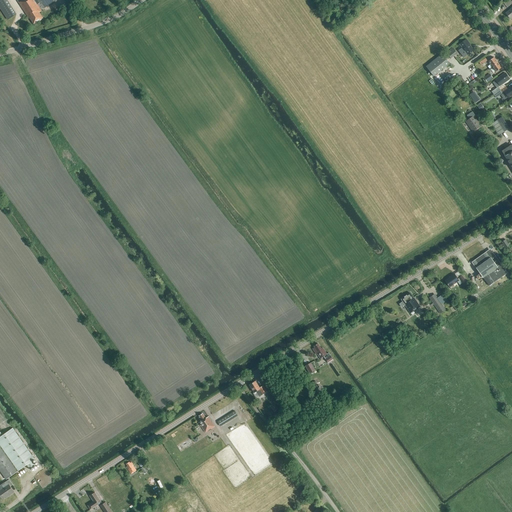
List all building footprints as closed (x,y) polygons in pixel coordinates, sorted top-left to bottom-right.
[(0,0),(0,7),(8,19),(16,14),(7,0),(0,0)] [(56,0),(17,0),(29,19),(30,18),(34,24),(43,18),(39,12),(42,11),(41,9),(43,8),(56,0)] [(464,58),(468,55),(474,50),(470,45),(466,39),(460,44),(462,48),(458,51),(464,58)] [(447,53),(451,58),(457,53),(453,48),(447,53)] [(434,76),(450,64),(442,54),(426,67),(434,76)] [(490,68),(492,67),(498,63),(494,57),(488,62),(490,65),(488,66),(490,68)] [(492,67),(490,68),(491,71),(493,69),(495,72),(501,68),(498,63),(492,67)] [(500,86),(509,79),(505,73),(496,80),(500,86)] [(490,74),(484,78),(487,82),(492,78),(490,74)] [(461,75),(458,77),(463,84),(466,81),(461,75)] [(469,119),(466,122),(473,132),(479,127),(473,117),(475,116),(472,112),(467,116),(469,119)] [(499,135),(504,132),(509,128),(502,117),(497,120),(491,124),(499,135)] [(487,138),(485,134),(478,138),(481,142),(487,138)] [(511,146),(511,145),(501,151),(511,167),(511,146)] [(475,260),(472,262),(476,268),(483,278),(489,286),(494,282),(507,273),(493,254),(490,256),(486,252),(483,254),(483,255),(476,260),(475,260)] [(462,284),(466,281),(462,276),(458,278),(459,278),(458,279),(454,274),(445,281),(450,287),(460,280),(462,284)] [(401,300),(403,302),(399,304),(402,307),(405,305),(406,308),(411,314),(411,313),(412,315),(414,314),(415,312),(414,311),(420,307),(413,297),(410,293),(401,299),(402,299),(401,300)] [(438,298),(432,302),(440,313),(445,310),(438,298)] [(321,359),(324,357),(328,363),(333,359),(328,353),(327,354),(322,348),(321,349),(318,344),(314,346),(315,347),(313,349),(315,353),(316,352),(321,359)] [(306,366),(310,374),(315,371),(311,363),(306,366)] [(261,395),(267,391),(263,385),(260,388),(255,381),(249,385),(255,392),(257,391),(260,396),(261,395)] [(294,406),(295,405),(288,395),(287,396),(294,406)] [(234,411),(219,420),(217,421),(220,426),(238,416),(234,411)] [(205,433),(214,427),(208,417),(206,418),(203,414),(199,416),(200,417),(199,418),(201,421),(199,423),(205,433)] [(0,470),(6,480),(27,465),(30,469),(35,465),(32,460),(35,459),(13,428),(3,436),(0,431),(0,470)] [(182,443),(185,448),(193,443),(190,438),(182,443)] [(129,468),(128,469),(131,474),(136,471),(133,466),(134,465),(131,462),(130,463),(129,462),(126,464),(129,468)] [(147,464),(141,468),(144,473),(147,471),(150,469),(149,467),(147,464)] [(2,486),(4,488),(4,489),(0,491),(0,495),(2,499),(7,496),(8,496),(14,492),(10,486),(12,484),(9,480),(4,483),(5,484),(2,486)] [(90,496),(94,502),(88,506),(91,510),(101,503),(95,493),(90,496)] [(104,511),(111,511),(105,502),(100,506),(104,511)]
